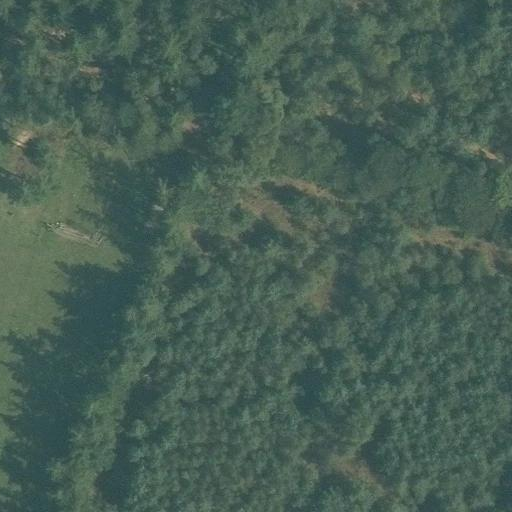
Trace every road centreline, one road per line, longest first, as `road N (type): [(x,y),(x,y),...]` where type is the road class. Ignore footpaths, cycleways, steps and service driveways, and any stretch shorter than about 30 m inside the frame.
road 1 (track): [(267,511),(406,160),(502,0)]
road 2 (track): [(190,0),(149,59),(107,78),(0,45)]
